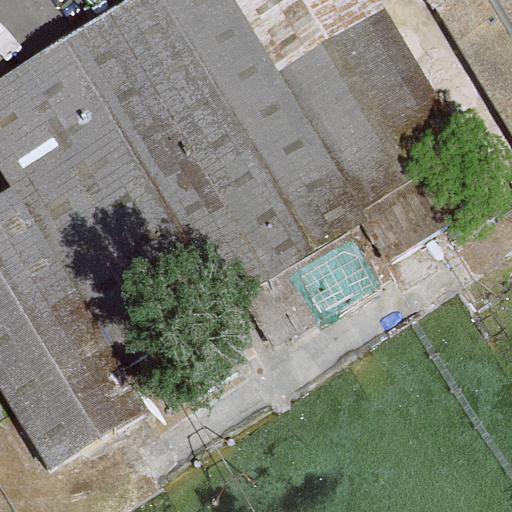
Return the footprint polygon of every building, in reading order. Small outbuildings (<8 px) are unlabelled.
[(222,0),(154,0),(0,92),(0,161),(19,194),(125,370),(361,229),(222,0)] [(132,0),(92,0),(103,17),(132,0)] [(227,0),(387,265),(457,223),(466,238),(499,218),(367,0),(227,0)] [(511,0),(438,0),(511,122),(511,0)] [(0,72),(16,63),(0,36),(0,72)] [(125,370),(19,194),(0,205),(0,392),(49,475),(146,417),(120,373),(125,370)] [(348,239),(260,291),(292,343),(379,291),(348,239)] [(238,376),(209,329),(178,347),(207,395),(238,376)]
